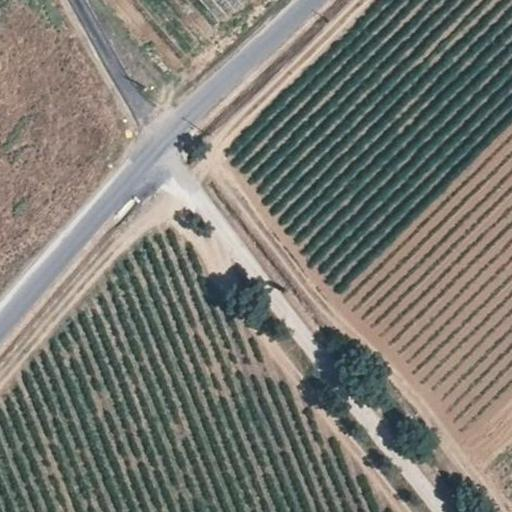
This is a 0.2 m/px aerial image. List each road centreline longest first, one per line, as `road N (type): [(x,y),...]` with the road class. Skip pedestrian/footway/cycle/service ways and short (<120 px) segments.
road 1 (unclassified): [(161,142),(443,511)]
road 2 (unclassified): [(0,326),(161,142)]
road 3 (unclassified): [(161,142),(311,0)]
road 4 (unclassified): [(76,0),(161,142)]
